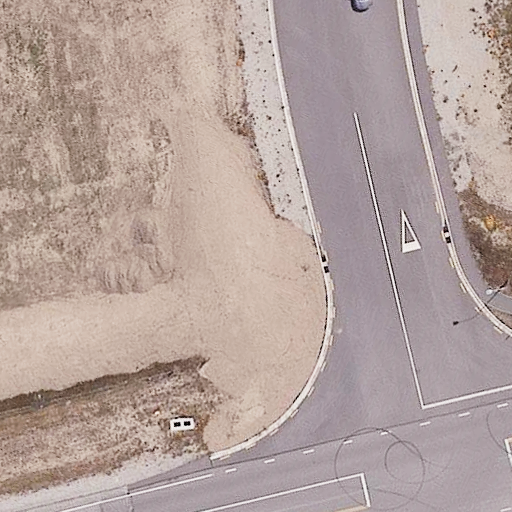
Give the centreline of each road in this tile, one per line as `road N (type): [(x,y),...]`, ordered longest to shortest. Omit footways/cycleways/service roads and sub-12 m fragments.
road 1 (residential): [(442,476),(356,115),(340,0)]
road 2 (residential): [(304,511),(442,476)]
